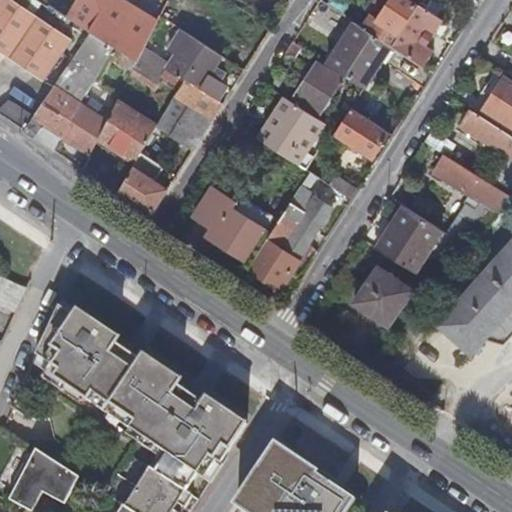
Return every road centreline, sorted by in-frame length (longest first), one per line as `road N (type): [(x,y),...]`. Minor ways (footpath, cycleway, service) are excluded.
road 1 (secondary): [(306,366),(0,158)]
road 2 (secondary): [(511,504),(306,366)]
road 3 (residential): [(213,511),(306,366)]
